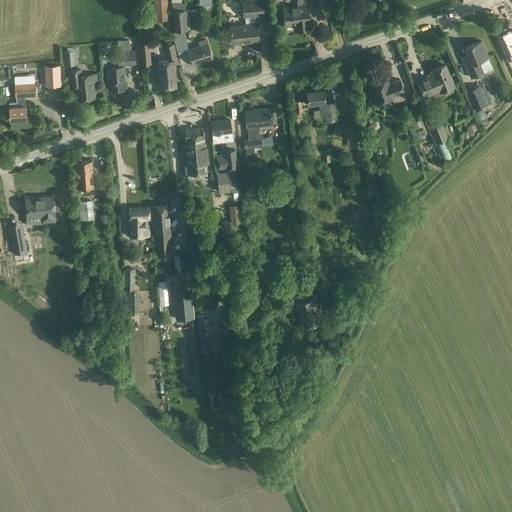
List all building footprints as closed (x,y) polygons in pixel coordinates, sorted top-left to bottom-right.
[(167,0),(154,0),(155,6),(156,21),(162,21),(168,20),(167,5),(168,5),(167,0)] [(231,26),(232,33),(233,43),(246,42),(246,43),(258,42),(256,16),(263,16),(261,0),(257,0),(242,2),(245,25),(231,26)] [(296,0),(297,6),(283,8),(286,26),(301,24),(301,31),(310,30),(310,29),(311,28),(311,25),(309,25),(306,0),(296,0)] [(173,37),(178,52),(188,52),(192,65),(213,59),(206,39),(199,41),(200,46),(189,49),(183,30),(188,30),(186,9),(179,10),(178,3),(172,4),(173,11),(172,11),(175,36),(173,37)] [(502,37),(497,39),(504,55),(509,53),(511,57),(511,56),(511,27),(500,33),(502,37)] [(118,41),(118,46),(120,46),(121,51),(131,50),(130,40),(118,41)] [(149,41),(140,42),(142,65),(151,64),(149,41)] [(471,77),(484,72),(485,72),(480,62),(489,58),(486,50),(482,41),(466,48),(470,59),(464,61),(471,77)] [(174,65),(178,64),(174,44),(165,46),(167,60),(157,61),(160,88),(176,86),(174,65)] [(73,50),(63,51),(64,66),(75,65),(74,57),(73,50)] [(135,52),(119,53),(120,65),(136,64),(135,52)] [(417,81),(421,90),(424,97),(441,90),(441,91),(454,86),(454,85),(455,84),(451,77),(450,77),(445,65),(432,70),(434,75),(428,78),(427,76),(417,81)] [(42,67),(42,85),(52,84),(52,82),(61,82),(60,67),(48,67),(47,66),(42,67)] [(124,67),(107,68),(109,90),(126,88),(124,67)] [(82,69),(69,70),(69,74),(70,84),(79,83),(81,98),(78,99),(94,98),(93,81),(97,81),(96,74),(82,76),(82,69)] [(404,93),(403,89),(400,79),(388,83),(387,80),(370,85),(376,103),(378,102),(379,102),(381,103),(385,102),(385,100),(392,98),(393,103),(406,99),(404,93)] [(15,84),(16,97),(16,96),(25,96),(36,96),(35,83),(15,84)] [(487,103),(479,85),(467,90),(475,108),(487,103)] [(336,121),(335,113),(334,103),(326,104),(324,89),(307,91),(309,104),(320,102),(321,117),(326,117),(327,122),(336,121)] [(9,102),(10,120),(27,118),(26,105),(25,106),(25,96),(16,96),(16,97),(17,102),(9,102)] [(303,113),(301,100),(295,101),(296,112),(293,113),(294,125),(300,124),(299,113),(303,113)] [(480,110),(484,117),(496,110),(494,103),(480,110)] [(244,141),(244,148),(246,148),(247,154),(255,153),(254,148),(260,147),(260,139),(258,126),(272,124),(271,109),(245,111),(247,127),(248,127),(249,140),(244,141)] [(446,139),(448,138),(440,118),(428,123),(436,143),(437,143),(446,139)] [(211,122),(213,140),(223,139),(222,133),(232,131),(231,129),(230,119),(229,119),(230,121),(218,122),(218,121),(211,122)] [(414,139),(426,134),(428,132),(423,119),(420,120),(420,119),(409,124),(414,139)] [(207,180),(207,173),(202,128),(185,129),(186,146),(183,146),(184,157),(185,175),(188,175),(189,182),(207,180)] [(351,131),(353,146),(357,146),(363,145),(361,130),(355,131),(351,131)] [(446,139),(437,143),(444,161),(454,157),(446,139)] [(238,170),(235,149),(225,150),(225,154),(215,156),(217,169),(227,168),(227,171),(238,170)] [(76,161),(78,188),(83,188),(83,193),(89,192),(89,188),(94,187),(92,160),(76,161)] [(217,173),(219,188),(220,192),(238,190),(236,171),(223,172),(217,173)] [(53,196),(26,198),(27,217),(41,216),(42,222),(55,221),(54,215),(53,196)] [(79,201),(80,220),(81,230),(88,230),(88,229),(95,228),(93,200),(79,201)] [(230,205),(232,225),(241,223),(239,204),(230,205)] [(168,205),(154,206),(156,231),(170,230),(168,205)] [(149,207),(129,208),(130,236),(150,236),(149,207)] [(198,219),(189,220),(191,235),(192,242),(201,241),(200,234),(198,219)] [(170,230),(156,231),(157,254),(172,253),(170,230)] [(23,231),(10,234),(14,253),(26,251),(23,231)] [(183,252),(173,253),(173,257),(174,263),(175,267),(184,266),(183,252)] [(134,286),(134,269),(125,270),(125,286),(134,286)] [(167,280),(158,281),(160,305),(169,304),(167,280)] [(188,285),(172,287),(174,310),(184,309),(191,309),(188,285)] [(294,297),(297,306),(303,328),(323,323),(320,308),(317,298),(306,301),(304,294),(294,297)] [(209,311),(198,313),(200,342),(211,339),(209,311)] [(205,379),(206,392),(222,391),(220,372),(218,373),(217,356),(203,357),(205,375),(207,375),(208,379),(205,379)]
